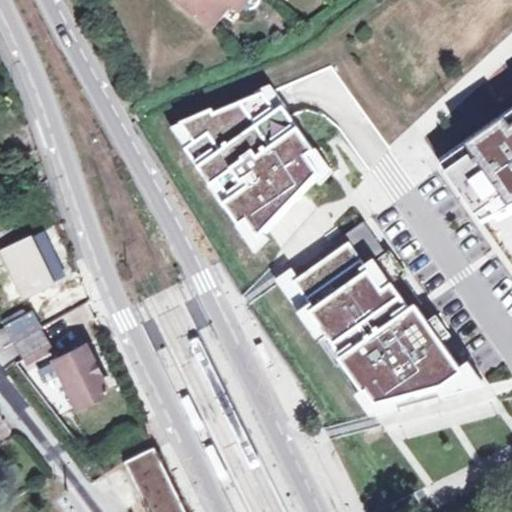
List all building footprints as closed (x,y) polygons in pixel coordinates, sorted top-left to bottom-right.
[(179,0),(211,25),(230,2),(239,8),(244,0),(179,0)] [(214,110),(183,124),(196,144),(187,150),(212,186),(220,181),(234,201),(227,206),(243,229),(250,223),(262,240),(286,214),(282,207),(296,197),(299,201),(323,175),(311,158),(318,153),(286,108),(279,113),(275,106),(266,93),(216,114),(214,110)] [(511,124),(509,120),(445,167),(484,223),(511,209),(511,124)] [(505,253),(511,248),(511,217),(490,231),(505,253)] [(305,265),(282,281),(376,415),(482,386),(449,340),(444,343),(431,325),(436,322),(365,223),(322,253),(326,258),(308,270),(305,265)] [(41,232),(28,239),(49,282),(62,276),(41,232)] [(49,282),(28,239),(2,253),(23,295),(49,282)] [(31,312),(6,326),(14,343),(21,356),(47,343),(40,328),(31,312)] [(259,345),(256,347),(267,368),(273,365),(262,344),(259,345)] [(105,391),(83,345),(52,361),(75,406),(105,391)] [(186,397),(180,401),(194,429),(197,428),(201,426),(186,397)] [(184,511),(155,447),(124,461),(147,511),(184,511)] [(211,447),(205,450),(219,479),(222,477),(226,476),(211,447)]
